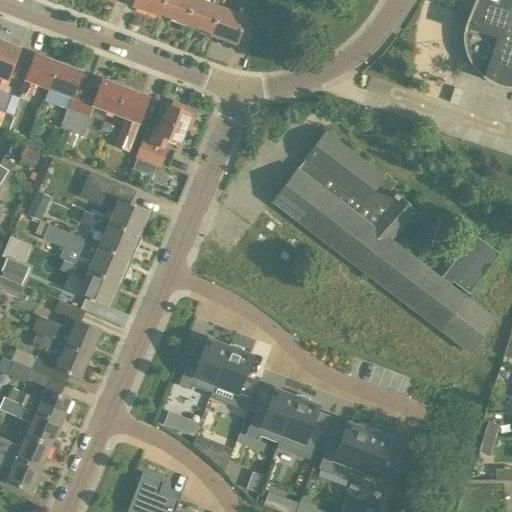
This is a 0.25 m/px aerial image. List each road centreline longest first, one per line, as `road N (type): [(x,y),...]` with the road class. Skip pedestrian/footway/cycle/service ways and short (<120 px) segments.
road 1 (residential): [(416,407),(323,376),(259,317),(167,274)]
road 2 (residential): [(243,91),(5,0)]
road 3 (residential): [(167,274),(243,91)]
road 4 (residential): [(243,91),(298,83),(346,63),(396,0)]
road 5 (residential): [(104,417),(168,443),(204,471),(232,511)]
road 6 (residential): [(104,417),(167,274)]
